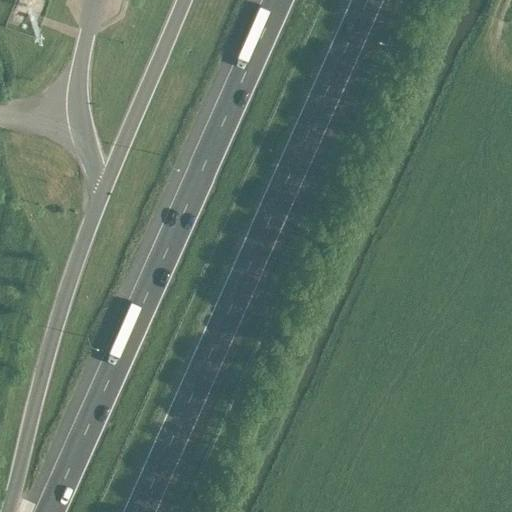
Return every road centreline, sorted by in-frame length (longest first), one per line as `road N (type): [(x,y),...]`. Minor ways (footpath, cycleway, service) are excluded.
road 1 (motorway): [(279,0),(48,511)]
road 2 (motorway): [(134,511),(362,0)]
road 3 (motorway): [(101,178),(0,494)]
